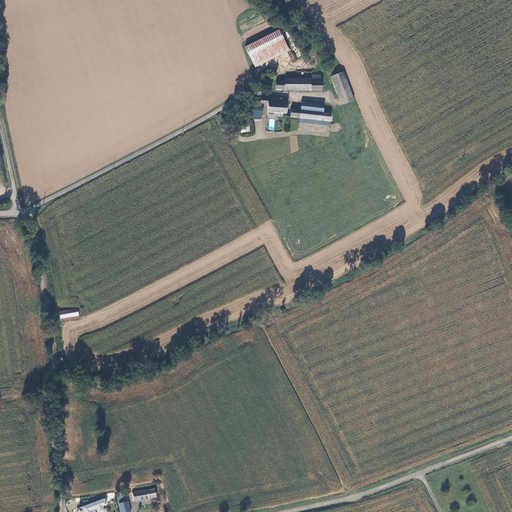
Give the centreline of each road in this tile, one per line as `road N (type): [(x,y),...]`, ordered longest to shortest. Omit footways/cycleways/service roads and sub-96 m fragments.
road 1 (residential): [(60,511),(47,315),(21,213)]
road 2 (unclassified): [(282,511),(511,437)]
